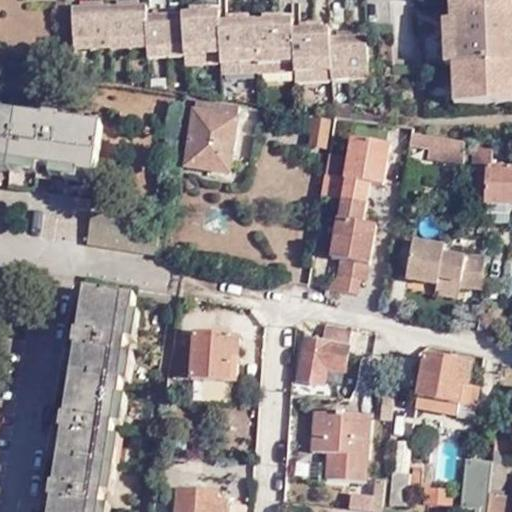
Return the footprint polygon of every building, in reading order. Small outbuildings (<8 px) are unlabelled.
[(511,0),(456,0),(457,18),(459,60),(467,60),(468,100),(511,98),(511,0)] [(191,6),(191,14),(221,13),(221,5),(191,6)] [(82,7),(74,7),(76,39),(94,38),(113,38),(113,39),(114,39),(132,39),(149,39),(149,48),(167,47),(168,47),(186,47),(186,56),(223,55),(223,63),(259,63),(296,62),(296,71),(333,70),(351,69),(369,68),(367,36),(359,37),(349,37),(337,37),(331,38),(331,30),(324,29),(294,31),(294,24),(294,21),(263,22),(255,22),(255,20),(249,21),(221,22),(221,14),(221,13),(191,14),(177,15),(165,15),(154,16),(147,15),(147,6),(141,7),(119,7),(112,8),(112,6),(104,6),(93,7),(82,7)] [(263,14),(263,22),(294,21),(293,13),(263,14)] [(457,60),(459,60),(457,18),(447,18),(449,60),(457,60)] [(95,48),(94,38),(76,39),(76,49),(95,48)] [(114,48),(113,39),(113,38),(94,38),(95,48),(114,48)] [(114,39),(113,39),(114,48),(114,49),(132,49),(132,39),(114,39)] [(149,39),(132,39),(132,49),(149,48),(149,39)] [(167,56),(167,47),(149,48),(149,56),(167,56)] [(168,47),(167,47),(167,56),(186,56),(186,47),(168,47)] [(186,65),(223,63),(223,55),(186,56),(186,65)] [(459,101),(468,100),(467,60),(459,60),(457,60),(459,101)] [(259,73),(296,71),(296,62),(259,63),(259,72),(259,73)] [(259,63),(223,63),(224,72),(259,72),(259,63)] [(369,78),(369,68),(351,69),(351,79),(369,78)] [(351,79),(351,69),(333,70),(332,79),(351,79)] [(332,79),(333,70),(296,71),(297,81),(332,79)] [(237,117),(238,108),(196,101),(194,112),(193,112),(186,168),(230,174),(238,118),(237,117)] [(0,160),(36,167),(50,170),(93,177),(103,127),(60,120),(61,115),(46,112),(45,117),(0,109),(0,160)] [(325,148),(329,122),(314,120),(310,146),(325,148)] [(464,167),(464,143),(412,134),(408,157),(464,167)] [(348,180),(326,176),(323,199),(344,202),(342,220),(340,220),(336,244),(346,246),(344,261),(341,275),(328,289),(358,294),(361,280),(367,281),(377,226),(363,224),(366,204),(356,202),(359,183),(369,185),(385,187),(391,144),(354,139),(351,160),(348,180)] [(485,202),(507,204),(511,203),(511,168),(503,169),(503,162),(490,161),(490,147),(472,147),(471,171),(486,172),(485,202)] [(329,157),(326,176),(348,180),(351,160),(329,157)] [(47,183),(50,170),(36,167),(33,179),(40,181),(47,183)] [(366,204),(369,185),(359,183),(356,202),(366,204)] [(506,221),(507,204),(485,202),(484,219),(506,221)] [(82,243),(153,255),(158,226),(87,213),(82,243)] [(334,260),(344,261),(346,246),(336,244),(334,260)] [(458,289),(482,293),(483,260),(463,256),(462,260),(441,256),(441,249),(411,244),(404,282),(436,288),(437,281),(457,285),(456,288),(458,289)] [(456,301),(458,289),(456,288),(457,285),(437,281),(436,288),(433,297),(456,301)] [(48,499),(53,499),(50,511),(102,511),(138,299),(87,291),(80,333),(70,331),(67,346),(73,348),(77,348),(66,418),(56,416),(54,431),(59,432),(64,433),(56,485),(46,483),(43,498),(48,499)] [(308,344),(300,386),(323,390),(327,373),(345,376),(352,334),(327,330),(324,347),(308,344)] [(175,378),(195,379),(232,380),(233,353),(241,353),(241,341),(197,338),(177,337),(175,378)] [(460,359),(428,354),(420,409),(460,414),(461,404),(475,406),(478,384),(471,383),(475,358),(461,355),(460,359)] [(365,420),(313,415),(309,453),(321,455),(319,482),(358,486),(365,420)] [(494,454),(494,462),(509,463),(510,457),(511,456),(511,444),(495,443),(494,454)] [(494,462),(494,454),(483,454),(482,465),(493,466),(494,462)] [(505,500),(509,463),(494,462),(493,466),(488,511),(509,511),(511,501),(505,500)] [(488,511),(493,466),(482,465),(466,464),(461,511),(488,511)] [(412,479),(394,477),(391,509),(408,511),(412,479)] [(425,486),(425,505),(452,505),(452,486),(425,486)] [(223,495),(180,493),(178,511),(228,511),(229,505),(222,504),(223,495)]
